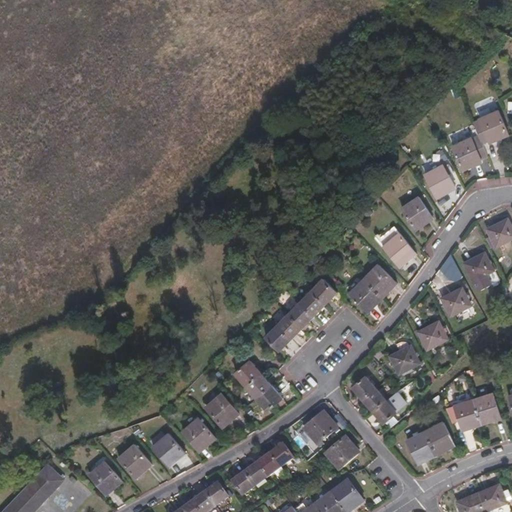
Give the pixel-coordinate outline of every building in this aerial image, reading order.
[(482,120),(491,142),(502,137),(503,139),(509,136),(500,113),(482,120)] [(472,140),(454,148),(464,172),(471,169),(470,167),(482,162),(481,161),(490,157),(481,138),(473,141),(472,140)] [(444,167),(427,176),(439,199),(445,196),(444,194),(455,188),(444,167)] [(420,198),(403,210),(417,231),(423,227),(422,225),(433,218),(420,198)] [(371,209),(366,214),(369,217),(374,212),(371,209)] [(511,224),(509,219),(488,230),(498,248),(511,240),(511,224)] [(395,228),(380,241),(402,267),(408,262),(407,261),(410,258),(412,260),(417,255),(395,228)] [(488,275),(495,271),(486,253),(466,264),(475,282),(488,275)] [(365,280),(383,298),(389,293),(388,291),(392,288),(394,289),(399,284),(380,265),(365,280)] [(488,275),(475,282),(479,291),(493,284),(488,275)] [(313,291),(327,304),(339,293),(325,279),(313,291)] [(378,303),(383,298),(365,280),(351,294),(368,311),(377,302),(378,303)] [(464,288),(443,299),(452,317),(472,306),(464,288)] [(315,316),(327,304),(313,291),(302,303),(315,316)] [(304,328),(315,316),(302,303),(290,314),(304,328)] [(292,339),(304,328),(290,314),(279,326),(292,339)] [(440,322),(420,333),(429,350),(449,339),(440,322)] [(281,351),(292,339),(279,326),(267,338),(281,351)] [(392,357),(400,374),(421,364),(412,346),(392,357)] [(248,387),(263,374),(252,362),(237,374),(248,387)] [(273,386),(263,374),(248,387),(258,399),(273,386)] [(364,400),(378,389),(367,377),(354,388),(364,400)] [(284,399),(273,386),(258,399),(269,411),(284,399)] [(388,401),(378,389),(364,400),(374,412),(388,401)] [(223,394),(208,408),(225,428),(230,423),(229,421),(239,413),(223,394)] [(475,401),(483,425),(489,423),(489,421),(501,417),(494,395),(475,401)] [(398,413),(388,401),(374,412),(385,424),(398,413)] [(476,427),(483,425),(475,401),(456,407),(464,429),(475,425),(476,427)] [(305,430),(319,446),(339,429),(333,422),(332,423),(325,414),(305,430)] [(211,443),(217,438),(200,419),(185,432),(200,450),(209,441),(211,443)] [(426,433),(438,455),(444,452),(443,450),(455,444),(444,423),(426,433)] [(431,459),(438,455),(426,433),(409,442),(420,462),(431,457),(431,459)] [(170,466),(179,458),(181,459),(186,455),(169,435),(154,448),(170,466)] [(328,455),(341,471),(359,455),(351,445),(353,444),(348,438),(328,455)] [(285,444),(272,454),(282,468),(296,458),(285,444)] [(136,445),(120,458),(137,478),(143,474),(141,472),(152,464),(136,445)] [(282,468),(272,454),(259,464),(270,478),(282,468)] [(91,475),(106,493),(116,485),(117,487),(123,483),(106,463),(91,475)] [(270,478),(259,464),(247,474),(257,488),(270,478)] [(49,465),(3,511),(35,511),(65,481),(49,465)] [(257,488),(247,474),(235,482),(246,497),(257,488)] [(332,494),(346,511),(348,511),(358,505),(359,506),(365,502),(350,481),(332,494)] [(220,483),(207,493),(217,507),(231,497),(220,483)] [(479,494),(486,511),(488,511),(509,503),(501,485),(479,494)] [(210,511),(217,507),(207,493),(194,502),(201,511),(210,511)] [(346,511),(332,494),(317,505),(321,511),(346,511)] [(461,511),(486,511),(479,494),(458,503),(461,511)] [(201,511),(194,502),(182,511),(181,511),(201,511)]
